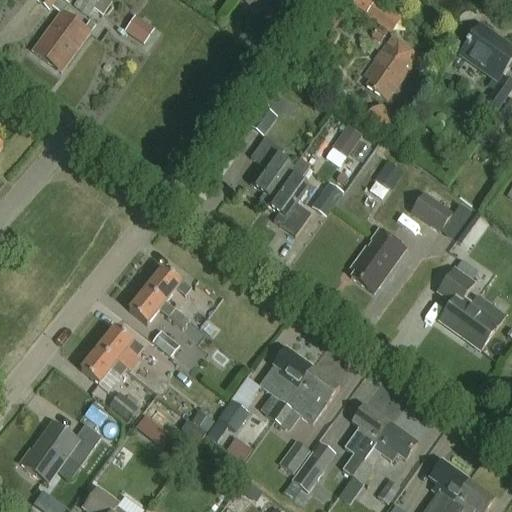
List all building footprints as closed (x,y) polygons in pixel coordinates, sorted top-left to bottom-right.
[(31,0),(49,13),(52,9),(62,17),(51,31),(53,33),(51,37),(49,35),(36,53),(60,71),(65,65),(70,69),(94,36),(64,14),(70,6),(61,0),(31,0)] [(102,0),(76,0),(77,1),(79,2),(74,9),(89,20),(94,12),(103,19),(112,7),(103,1),(102,0)] [(240,0),(258,12),(266,0),(240,0)] [(387,28),(395,16),(373,0),(357,0),(354,5),(387,28)] [(155,33),(135,20),(125,35),(145,48),(155,33)] [(511,85),(504,80),(511,69),(511,48),(484,29),(463,58),(496,82),(491,89),(498,94),(490,105),(500,112),(511,95),(511,85)] [(390,104),(418,66),(391,47),(368,80),(374,84),(370,90),(390,104)] [(511,127),(511,103),(484,142),(497,150),(511,127)] [(396,120),(381,107),(362,117),(383,135),(396,120)] [(265,139),(279,120),(263,108),(249,127),(265,139)] [(328,160),(345,170),(365,136),(348,127),(328,160)] [(260,202),(269,208),(296,170),(280,159),(284,153),(266,140),(251,161),(262,169),(250,187),(264,196),(260,202)] [(389,202),(405,171),(387,162),(372,193),(389,202)] [(310,169),(301,163),(296,170),(269,208),(280,216),(274,224),(296,239),(311,218),(297,208),(310,190),(300,183),(310,169)] [(328,221),(346,196),(331,186),(314,210),(328,221)] [(426,197),(413,215),(443,236),(456,217),(426,197)] [(378,296),(409,252),(383,233),(355,272),(360,275),(356,280),(378,296)] [(479,300),(473,308),(466,302),(477,288),(474,286),(481,277),(465,265),(458,274),(457,274),(441,297),(455,307),(442,325),(483,355),(508,321),(479,300)] [(221,304),(231,291),(199,267),(190,279),(221,304)] [(167,273),(150,294),(167,308),(169,305),(180,292),(189,300),(195,292),(185,284),(183,286),(167,273)] [(150,294),(133,315),(151,329),(163,313),(173,320),(179,313),(169,305),(167,308),(150,294)] [(119,333),(102,354),(120,368),(122,365),(132,352),(142,360),(148,352),(138,344),(136,346),(119,333)] [(174,362),(183,350),(164,335),(156,347),(174,362)] [(278,426),(317,372),(290,353),(263,391),(280,403),(268,419),(278,426)] [(102,354),(86,376),(103,389),(115,373),(125,381),(131,373),(122,365),(120,368),(102,354)] [(317,372),(278,426),(289,434),(301,417),(300,417),(309,404),(319,410),(324,403),(332,409),(344,392),(317,372)] [(240,435),(253,416),(236,403),(222,423),(240,435)] [(356,482),(394,428),(368,409),(356,426),(364,432),(359,439),(367,444),(345,475),(356,482)] [(76,442),(54,426),(34,454),(32,453),(23,467),(51,487),(70,460),(82,468),(102,441),(85,429),(76,442)] [(204,448),(206,446),(210,439),(192,426),(185,435),(204,448)] [(394,428),(356,482),(366,490),(378,474),(367,466),(378,452),(397,466),(402,459),(410,465),(422,447),(394,428)] [(294,479),(310,455),(296,445),(279,469),(294,479)] [(455,509),(473,484),(446,464),(433,482),(441,488),(436,495),(443,499),(455,509)] [(393,482),(381,498),(392,507),(404,490),(393,482)] [(473,484),(455,509),(460,511),(459,511),(493,511),(500,503),(473,484)] [(120,511),(123,508),(101,492),(86,511),(120,511)] [(452,511),(455,509),(443,499),(433,511),(452,511)]
